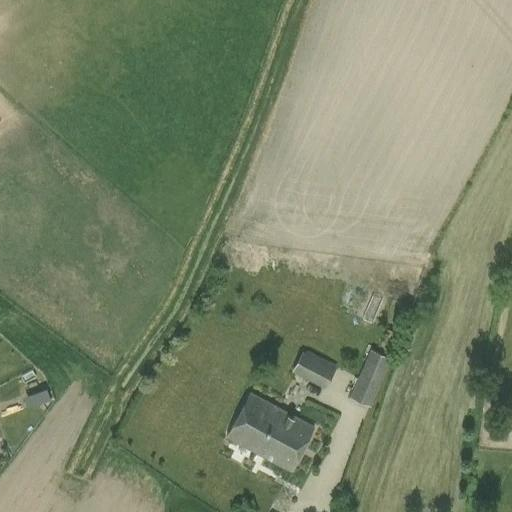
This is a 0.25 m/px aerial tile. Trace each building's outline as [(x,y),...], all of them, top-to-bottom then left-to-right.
[(388,329),(381,348),(388,351),(395,332),(388,329)] [(297,361),(292,371),(325,388),(337,365),(296,344),(289,358),(297,361)] [(370,349),(350,398),(371,406),(391,357),(370,349)] [(51,399),(47,388),(23,397),(28,408),(51,399)] [(250,393),(226,437),(290,471),(314,428),(250,393)]
